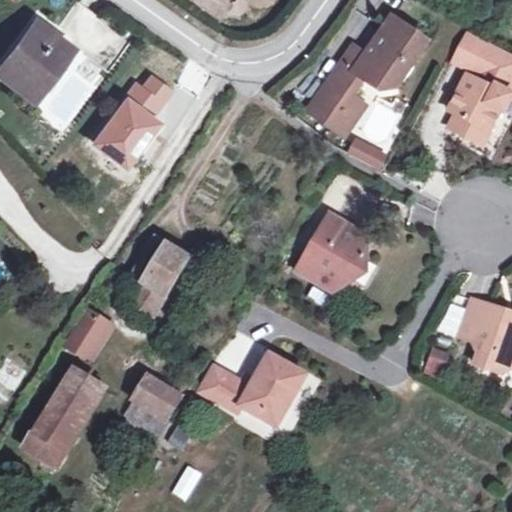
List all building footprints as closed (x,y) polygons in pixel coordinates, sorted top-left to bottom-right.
[(68,47),(33,21),(0,64),(0,74),(27,95),(51,62),(55,65),(68,47)] [(351,52),(316,103),(339,119),(351,102),(362,86),(378,97),(394,94),(422,53),(394,27),(363,60),(351,52)] [(481,63),(488,51),(467,41),(454,68),(474,78),(481,63)] [(511,75),(511,63),(488,51),(481,63),(511,78),(511,75)] [(447,131),(468,142),(475,128),(489,135),(499,114),(502,116),(511,97),(504,92),(511,78),(481,63),(474,78),(472,83),(467,81),(460,95),(456,93),(445,115),(452,119),(447,131)] [(339,119),(316,103),(306,118),(343,143),(364,112),(351,102),(339,119)] [(481,149),(489,135),(475,128),(468,142),(481,149)] [(341,236),(345,229),(329,220),(313,247),(303,265),(316,273),(308,286),(331,300),(350,289),(367,261),(365,240),(352,233),(348,239),(341,236)] [(352,233),(345,229),(341,236),(348,239),(352,233)] [(139,282),(162,298),(186,259),(153,237),(129,276),(139,282)] [(295,278),(308,286),(316,273),(303,265),(295,278)] [(162,298),(139,282),(127,301),(151,316),(162,298)] [(511,371),(511,317),(471,303),(457,340),(480,348),(474,367),(501,376),(511,371)] [(85,313),(76,327),(99,340),(107,326),(85,313)] [(99,340),(76,327),(65,345),(87,359),(99,340)] [(424,375),(441,382),(451,355),(433,349),(424,375)] [(305,382),(269,361),(250,393),(213,372),(200,396),(236,417),(239,412),(275,432),(305,382)] [(49,390),(58,395),(71,374),(62,369),(49,390)] [(58,395),(48,413),(77,431),(102,390),(72,371),(71,374),(58,395)] [(145,376),(124,413),(141,424),(149,411),(158,416),(160,417),(174,394),(145,376)] [(141,424),(124,413),(119,422),(145,437),(158,416),(149,411),(141,424)] [(77,431),(48,413),(26,447),(56,465),(77,431)]
